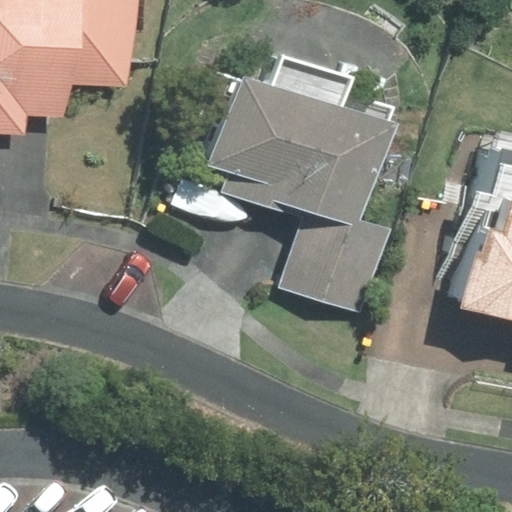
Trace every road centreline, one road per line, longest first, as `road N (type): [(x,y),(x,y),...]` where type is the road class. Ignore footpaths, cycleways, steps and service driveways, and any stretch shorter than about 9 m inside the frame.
road 1 (residential): [(0,308),(86,322),(356,443),(511,482)]
road 2 (residential): [(209,511),(98,468),(0,456)]
